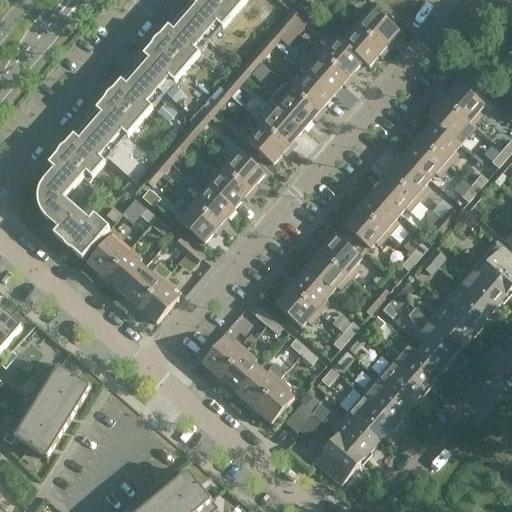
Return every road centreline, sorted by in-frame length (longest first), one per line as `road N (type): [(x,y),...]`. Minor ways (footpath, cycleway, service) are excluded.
road 1 (residential): [(150,363),(466,0)]
road 2 (residential): [(0,175),(153,0)]
road 3 (residential): [(329,511),(150,363)]
road 4 (residential): [(511,350),(378,511)]
road 5 (residential): [(150,363),(0,234)]
road 6 (tertiary): [(0,92),(81,0)]
